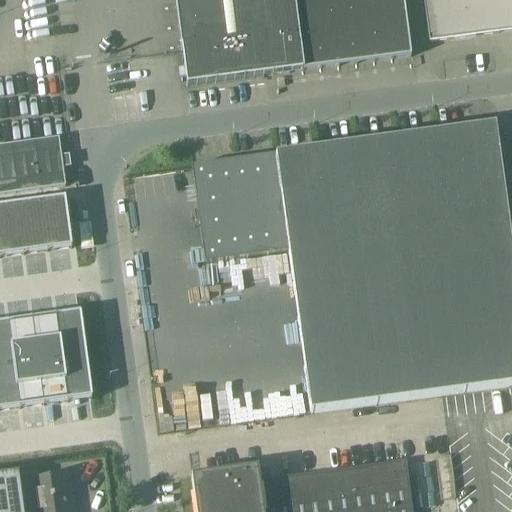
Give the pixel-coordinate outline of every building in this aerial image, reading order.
[(174,0),(184,69),(178,69),(179,78),(185,77),(186,87),(410,58),(402,0),(174,0)] [(511,0),(423,0),(430,43),(511,31),(511,0)] [(511,262),(494,128),(192,169),(205,265),(288,254),(310,415),(511,386),(511,262)] [(0,196),(65,188),(59,140),(0,148),(0,196)] [(0,207),(0,258),(72,249),(65,199),(0,207)] [(0,324),(0,411),(92,399),(81,314),(0,324)] [(471,485),(473,449),(448,448),(446,484),(471,485)] [(412,511),(413,510),(406,462),(296,477),(267,481),(265,467),(212,474),(191,477),(195,511),(412,511)] [(0,511),(23,511),(18,474),(0,476),(0,511)] [(70,511),(66,475),(31,480),(35,511),(70,511)]
